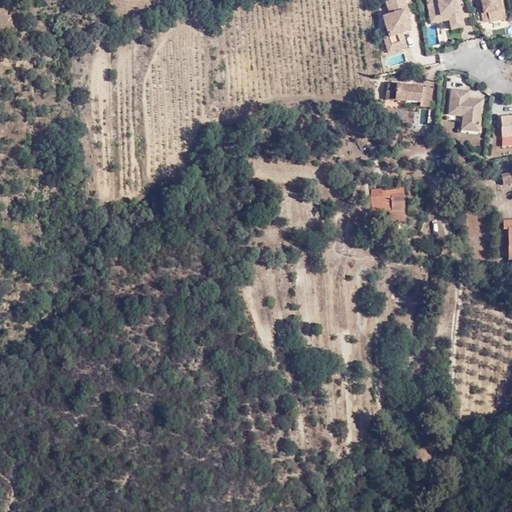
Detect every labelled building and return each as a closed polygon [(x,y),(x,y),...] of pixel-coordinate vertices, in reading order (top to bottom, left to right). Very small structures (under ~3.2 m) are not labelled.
[(403,12),(406,11),(403,0),(398,0),(386,4),(389,16),(382,18),(387,35),(391,47),(403,44),(400,35),(409,32),(406,21),(403,12)] [(450,17),(451,21),(453,31),(463,30),(459,11),(457,11),(455,0),(451,1),(450,0),(427,0),(431,20),(450,17)] [(477,0),(478,2),(482,1),(486,19),(491,18),(493,28),(507,25),(506,17),(501,17),(499,7),(503,6),(502,0),(477,0)] [(391,47),(387,35),(382,37),(387,53),(404,49),(403,44),(391,47)] [(430,89),(386,85),(385,99),(419,102),(418,107),(428,107),(430,89)] [(469,115),(468,129),(480,131),(483,99),(469,97),(469,94),(452,92),(449,114),(464,115),(469,115)] [(511,114),(503,115),(504,135),(511,134),(511,114)] [(404,210),(403,188),(380,188),(381,197),(385,197),(385,210),(404,210)] [(404,221),(404,210),(385,210),(388,221),(404,221)]
